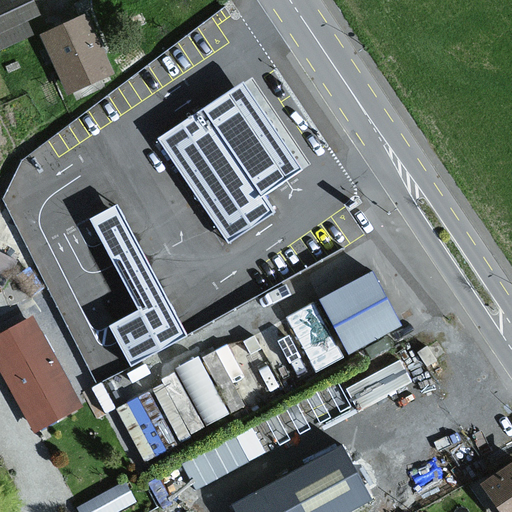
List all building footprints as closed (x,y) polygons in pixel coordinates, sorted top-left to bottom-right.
[(0,0),(0,43),(38,30),(45,27),(35,0),(0,0)] [(45,27),(38,30),(65,91),(115,68),(90,9),(45,27)] [(307,162),(253,80),(163,139),(228,237),(270,209),(260,194),(307,162)] [(185,335),(116,207),(93,219),(142,310),(113,326),(132,363),(185,335)] [(381,271),(325,297),(352,355),(408,329),(381,271)] [(83,405),(31,313),(0,330),(0,369),(35,432),(83,405)] [(344,445),(234,504),(238,511),(350,511),(373,500),(344,445)] [(511,511),(511,467),(489,482),(506,511),(511,511)]
